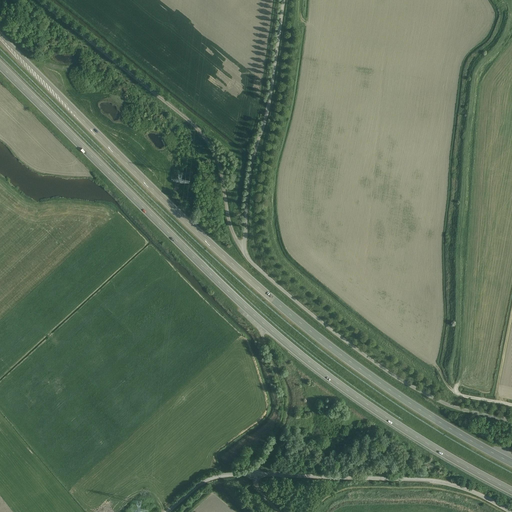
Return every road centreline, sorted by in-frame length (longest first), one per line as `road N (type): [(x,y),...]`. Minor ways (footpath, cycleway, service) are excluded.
road 1 (trunk): [(511,462),(388,389),(288,312),(0,36)]
road 2 (trunk): [(0,64),(259,322)]
road 3 (unclassified): [(243,253),(205,141),(37,0)]
road 4 (unclassified): [(511,421),(448,406),(403,381),(290,299),(243,253)]
road 5 (trunk): [(259,322),(374,409),(511,490)]
road 6 (unclassified): [(511,511),(445,482),(253,474)]
road 7 (unclassified): [(243,253),(247,176),(266,116),(283,0)]
road 8 (track): [(264,338),(283,406),(276,437),(253,474)]
